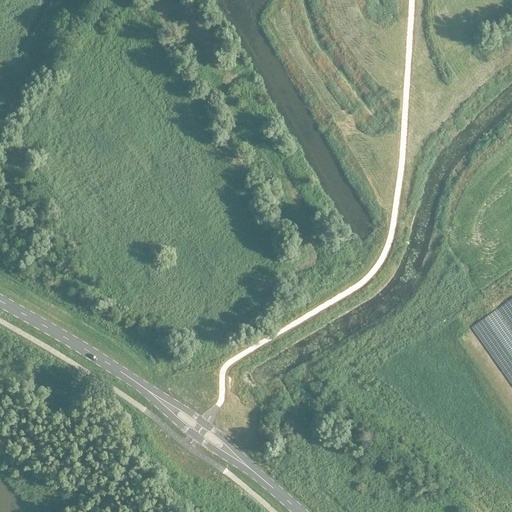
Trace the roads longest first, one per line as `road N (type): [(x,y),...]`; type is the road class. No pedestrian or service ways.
road 1 (secondary): [(0,304),(139,385)]
road 2 (secondary): [(252,470),(201,421),(139,385)]
road 3 (secondary): [(139,385),(191,433),(252,470)]
